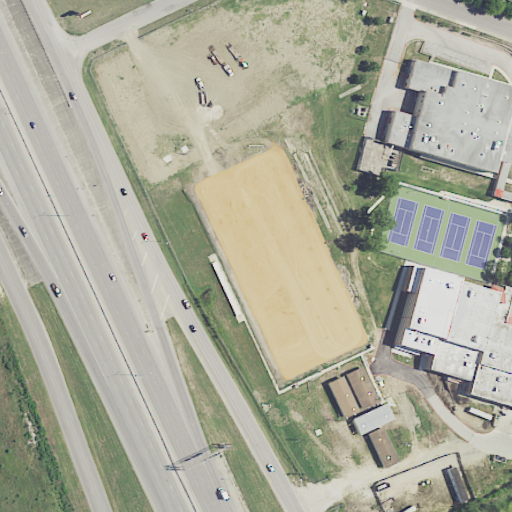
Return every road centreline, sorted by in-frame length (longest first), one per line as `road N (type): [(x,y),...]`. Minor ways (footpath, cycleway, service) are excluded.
road 1 (motorway): [(214,501),(0,62)]
road 2 (motorway): [(0,132),(176,511)]
road 3 (secondary): [(303,511),(112,178)]
road 4 (motorway): [(214,501),(112,178)]
road 5 (secondary): [(0,247),(47,351),(103,511)]
road 6 (secondary): [(112,178),(37,0)]
road 7 (residential): [(180,0),(64,56)]
